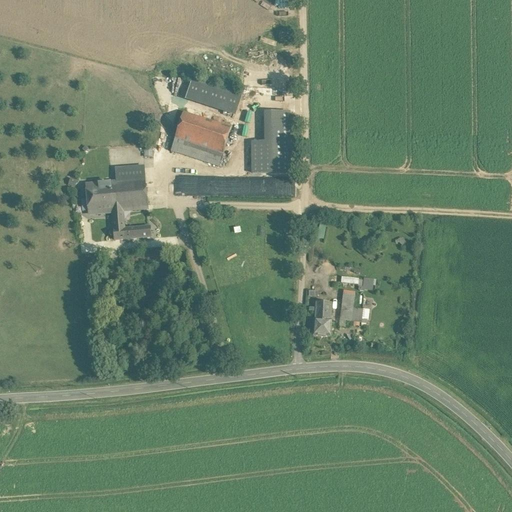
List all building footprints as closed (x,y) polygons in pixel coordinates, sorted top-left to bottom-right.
[(241,98),(193,82),(187,101),(235,116),(241,98)] [(231,129),(184,113),(175,139),(222,155),(231,129)] [(290,174),(289,113),(270,113),(270,143),(265,143),(253,143),(253,144),(253,153),(253,154),(253,163),(253,174),(290,174)] [(222,155),(175,139),(171,152),(218,167),(222,155)] [(144,167),(116,169),(117,183),(145,181),(144,167)] [(117,183),(111,184),(113,213),(122,212),(123,212),(148,210),(146,181),(145,181),(117,183)] [(111,184),(87,186),(89,215),(112,213),(113,213),(111,184)] [(330,187),(330,198),(352,197),(351,186),(330,187)] [(388,200),(388,187),(363,187),(362,199),(388,200)] [(150,228),(124,230),(122,212),(113,213),(112,213),(115,241),(151,238),(150,228)] [(343,277),(342,282),(358,285),(359,279),(343,277)] [(363,290),(374,291),(375,279),(364,278),(363,290)] [(354,295),(343,293),(341,312),(352,313),(354,295)] [(331,304),(316,303),(316,321),(314,321),(313,336),(330,337),(331,321),(330,321),(331,304)] [(352,313),(341,312),(340,320),(351,321),(352,313)]
